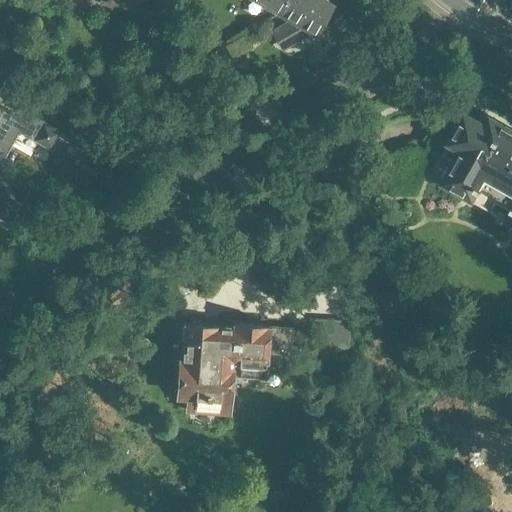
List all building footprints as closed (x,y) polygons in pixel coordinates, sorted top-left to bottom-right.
[(100,0),(100,2),(140,15),(144,0),(100,0)] [(259,0),(279,11),(285,0),(259,0)] [(285,0),(279,11),(292,19),(289,24),(288,23),(278,29),(277,40),(287,45),(297,40),(297,29),(295,27),(298,22),(318,33),(333,6),(322,0),(285,0)] [(215,51),(205,59),(213,68),(224,80),(234,71),(225,61),(250,49),(244,36),(215,51)] [(8,76),(0,90),(0,118),(10,102),(8,101),(19,82),(8,76)] [(41,95),(19,82),(8,101),(10,102),(0,118),(0,166),(19,133),(72,163),(83,143),(30,113),(41,95)] [(487,128),(479,124),(466,116),(457,133),(456,133),(443,155),(458,163),(446,183),(473,197),(477,189),(482,192),(482,191),(511,208),(511,209),(511,208),(511,219),(511,220),(511,219),(511,131),(492,120),(487,128)] [(0,217),(10,223),(14,216),(16,217),(18,212),(17,211),(32,186),(29,184),(19,203),(0,191),(0,217)] [(184,323),(179,397),(188,397),(187,410),(229,413),(230,400),(231,401),(232,389),(234,389),(235,378),(233,378),(233,375),(266,377),(266,368),(275,369),(275,368),(293,369),(296,327),(235,323),(235,327),(220,326),(220,325),(203,324),(201,321),(195,320),(191,324),(184,323)] [(341,324),(340,344),(350,345),(351,325),(341,324)] [(77,463),(50,470),(53,482),(54,487),(86,478),(81,462),(77,463)]
